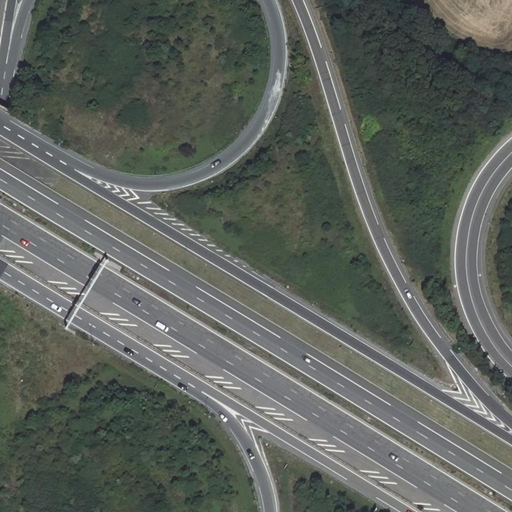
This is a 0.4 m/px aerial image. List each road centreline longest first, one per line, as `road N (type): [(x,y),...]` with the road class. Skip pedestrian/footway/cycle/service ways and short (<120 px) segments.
road 1 (motorway): [(511,490),(0,179)]
road 2 (motorway): [(0,220),(481,511)]
road 3 (motorway): [(511,436),(34,150)]
road 4 (motorway): [(511,423),(427,328),(381,245),(297,0)]
road 5 (motorway): [(268,0),(278,34),(275,88),(251,135),(213,167),(142,185),(34,150)]
road 6 (motorway): [(192,385),(406,511)]
road 7 (residential): [(511,365),(484,328),(466,274),(473,212),(511,152)]
road 8 (motorway): [(0,270),(192,385)]
road 9 (motorway): [(192,385),(240,432),(270,511)]
